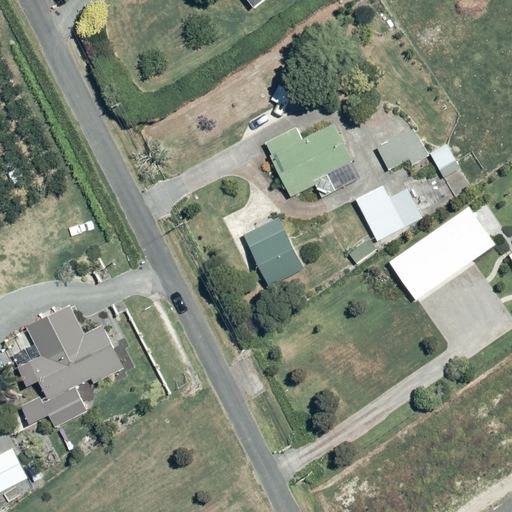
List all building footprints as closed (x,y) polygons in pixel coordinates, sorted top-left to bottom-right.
[(245,0),(254,10),(265,0),(245,0)] [(303,134),(298,125),(267,142),(290,187),(295,197),(318,185),(325,200),(344,190),(335,172),(357,161),(335,118),(303,134)] [(417,131),(380,152),(392,172),(413,160),(415,163),(431,155),(417,131)] [(460,160),(451,143),(433,153),(442,170),(460,160)] [(352,250),(359,263),(402,238),(398,231),(441,211),(426,180),(393,196),(388,185),(359,199),(376,236),(352,250)] [(477,206),(469,211),(468,209),(388,265),(415,303),(494,247),(490,241),(498,236),(477,206)] [(263,267),(274,287),(310,268),(299,248),(283,216),(247,235),(263,267)] [(87,333),(76,306),(32,324),(45,357),(22,366),(30,387),(42,382),(47,395),(23,404),(31,425),(53,416),(58,426),(91,413),(80,387),(129,368),(111,324),(87,333)] [(0,461),(0,500),(28,486),(12,456),(0,461)]
